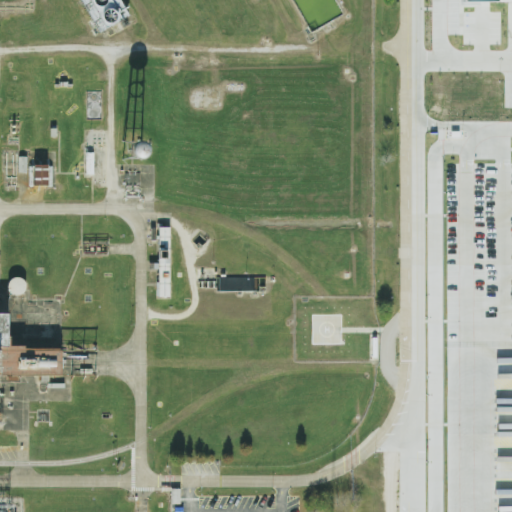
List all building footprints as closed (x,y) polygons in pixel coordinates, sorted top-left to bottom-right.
[(79,0),(118,0),(128,17),(99,34),(79,0)] [(94,153),(84,153),(84,175),(94,175),(94,153)] [(27,156),(17,157),(17,173),(27,173),(27,156)] [(52,186),(52,164),(36,164),(36,186),(52,186)] [(171,227),(157,227),(158,266),(156,266),(156,297),(172,297),(171,227)] [(0,315),(10,315),(10,347),(62,347),(62,363),(62,379),(0,379),(0,315)]
